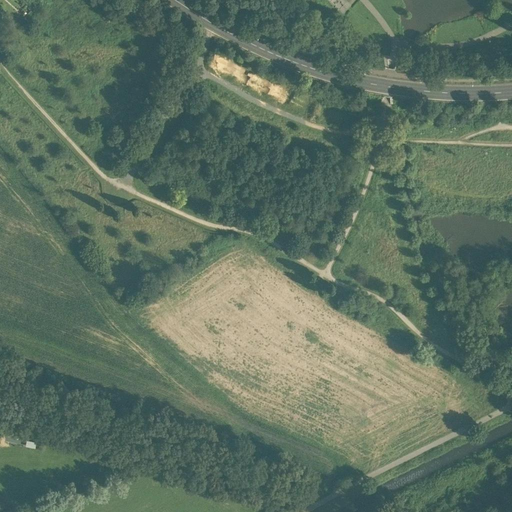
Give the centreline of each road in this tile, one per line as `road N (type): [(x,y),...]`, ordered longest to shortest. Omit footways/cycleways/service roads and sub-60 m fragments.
road 1 (secondary): [(176,0),(264,48),(341,74),(430,90),(511,90)]
road 2 (track): [(511,403),(304,511)]
